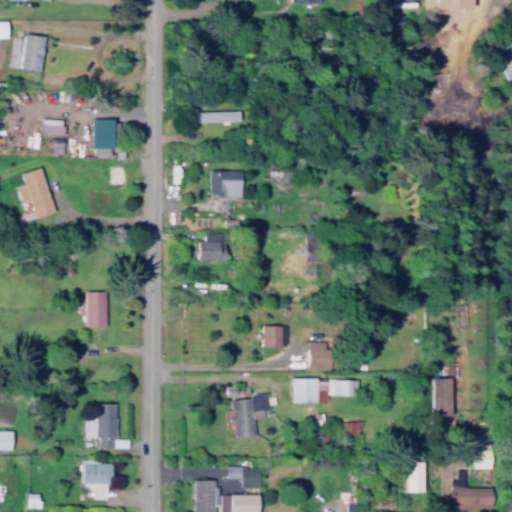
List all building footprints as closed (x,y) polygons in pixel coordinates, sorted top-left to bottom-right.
[(21,29),(42,31),(37,67),(17,64),(21,29)] [(195,111),(195,122),(238,120),(238,109),(195,111)] [(91,115),(108,116),(107,151),(90,151),(91,115)] [(60,119),(38,117),(38,133),(60,134),(60,119)] [(105,161),(121,161),(121,179),(106,180),(105,161)] [(35,162),(51,208),(33,214),(26,196),(18,199),(12,181),(20,178),(17,168),(35,162)] [(206,195),(239,195),(240,169),(206,169),(206,195)] [(84,189),(108,189),(107,210),(90,210),(90,196),(84,196),(84,189)] [(224,231),(203,230),(202,239),(193,239),(193,259),(223,260),(224,231)] [(83,290),(83,325),(103,326),(104,290),(83,290)] [(279,345),(279,324),(257,324),(257,345),(279,345)] [(329,341),(305,340),(304,366),(328,367),(329,341)] [(314,376),(288,376),(289,401),(314,401),(314,376)] [(432,376),(432,414),(453,415),(454,376),(432,376)] [(354,378),(324,378),(324,394),(354,394),(354,378)] [(231,436),(253,434),(251,416),(266,415),(264,391),(247,393),(247,397),(228,399),(231,436)] [(113,402),(90,402),(89,417),(82,416),(82,437),(94,437),(93,446),(112,446),(113,402)] [(9,429),(0,428),(0,448),(9,449),(9,429)] [(404,490),(422,490),(423,460),(405,460),(404,490)] [(79,461),(79,488),(88,488),(88,498),(102,498),(103,482),(108,482),(109,462),(79,461)] [(257,466),(223,465),(223,477),(238,478),(238,487),(257,487),(257,466)] [(492,506),(492,487),(462,486),(462,469),(451,469),(450,505),(492,506)] [(210,511),(211,505),(214,505),(215,479),(191,478),(190,511),(210,511)] [(216,511),(257,511),(258,494),(217,492),(216,511)]
